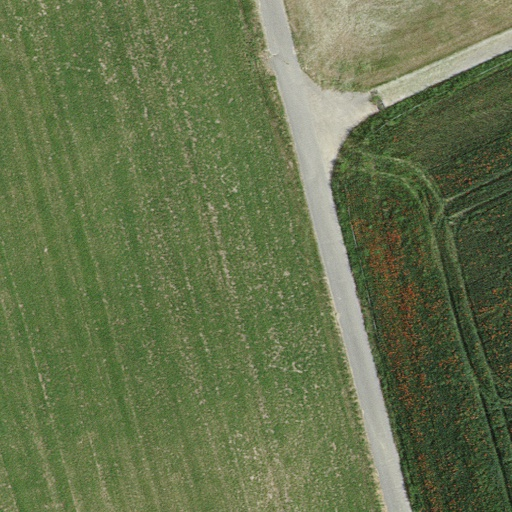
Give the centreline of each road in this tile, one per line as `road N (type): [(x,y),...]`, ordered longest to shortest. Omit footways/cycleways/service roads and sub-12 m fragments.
road 1 (track): [(270,0),(400,511)]
road 2 (track): [(511,42),(304,131)]
